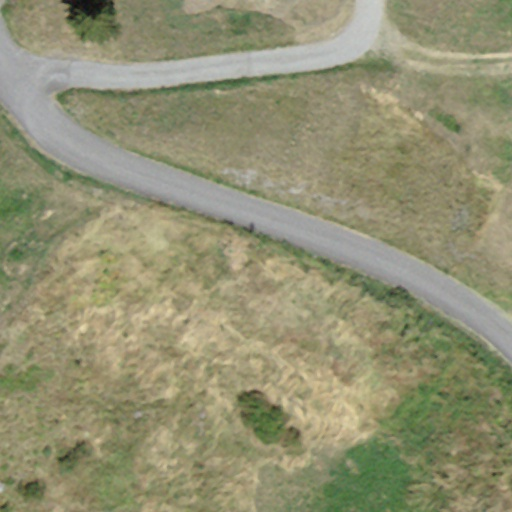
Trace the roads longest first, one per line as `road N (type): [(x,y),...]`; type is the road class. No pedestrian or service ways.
road 1 (track): [(511,341),(454,297),(355,246),(74,145),(26,102),(0,60)]
road 2 (track): [(0,93),(12,83),(327,53),(358,33),(365,0)]
